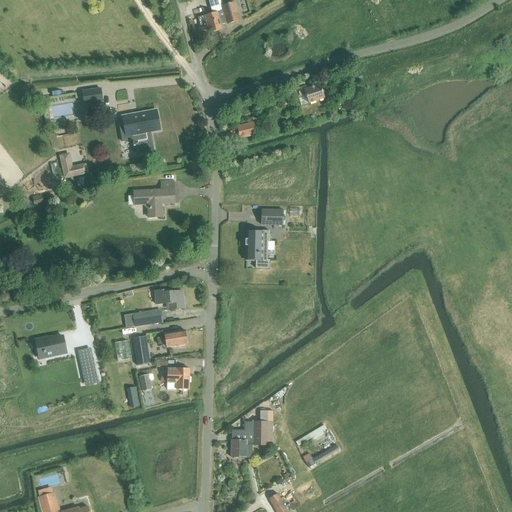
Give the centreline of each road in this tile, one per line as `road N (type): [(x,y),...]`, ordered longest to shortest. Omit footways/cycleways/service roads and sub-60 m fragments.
road 1 (unclassified): [(213,268),(213,102),(445,30),(498,0)]
road 2 (unclassified): [(204,511),(213,268)]
road 3 (unclassified): [(213,268),(0,313)]
